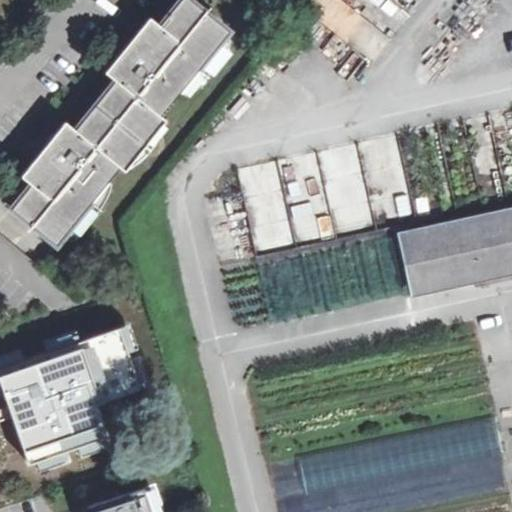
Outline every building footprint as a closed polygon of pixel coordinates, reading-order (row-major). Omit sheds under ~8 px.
[(32,182),(13,206),(58,244),(234,31),(195,0),(184,0),(162,24),(154,17),(142,32),(146,36),(125,60),(121,57),(109,71),(118,79),(77,127),(68,120),(56,134),(60,138),(40,162),(36,159),(23,174),(32,182)] [(268,322),(405,294),(393,233),(283,256),(280,246),(269,248),(261,208),(251,210),(260,253),(254,254),(268,322)] [(511,212),(405,235),(416,291),(511,271),(511,212)] [(119,329),(0,369),(0,380),(8,405),(12,415),(29,464),(107,437),(96,404),(139,389),(119,329)] [(8,405),(0,407),(0,419),(12,415),(8,405)] [(160,511),(166,509),(158,482),(96,503),(98,511),(160,511)]
